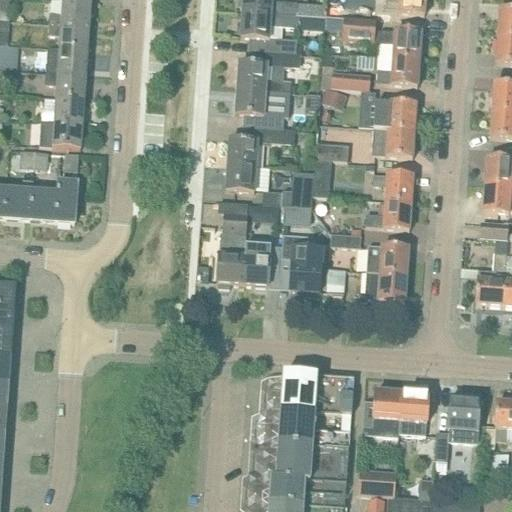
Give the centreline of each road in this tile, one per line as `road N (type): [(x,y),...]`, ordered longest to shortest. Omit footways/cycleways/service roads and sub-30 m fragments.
road 1 (residential): [(435,363),(461,0)]
road 2 (residential): [(76,260),(98,258),(114,241),(119,219),(134,0)]
road 3 (residential): [(435,363),(223,348)]
road 4 (residential): [(52,511),(64,465),(71,337)]
road 5 (residential): [(211,511),(223,348)]
road 6 (residential): [(223,348),(71,337)]
